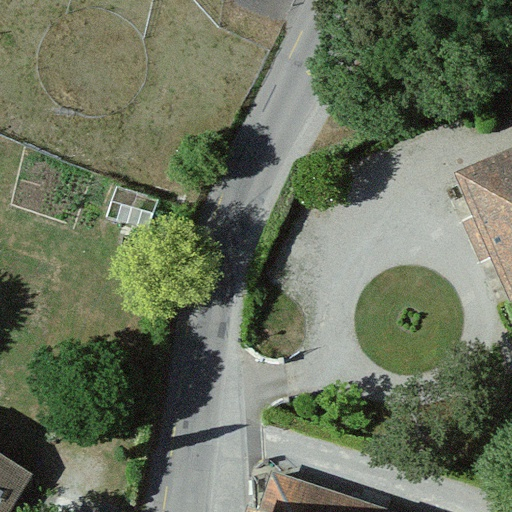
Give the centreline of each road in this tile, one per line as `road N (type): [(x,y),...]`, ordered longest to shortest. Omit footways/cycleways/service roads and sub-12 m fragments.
road 1 (tertiary): [(187,511),(206,342),(231,227),(338,0)]
road 2 (track): [(318,124),(335,125),(511,59)]
